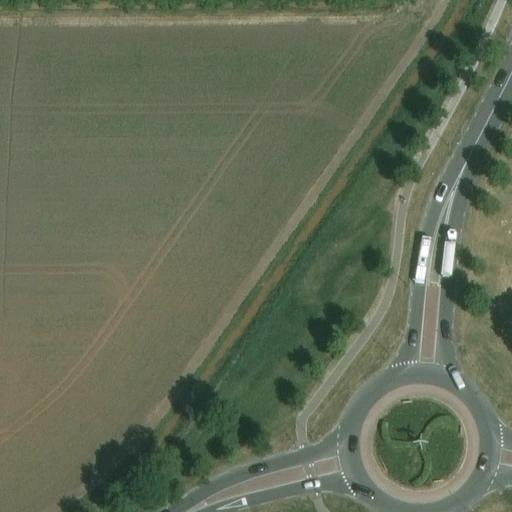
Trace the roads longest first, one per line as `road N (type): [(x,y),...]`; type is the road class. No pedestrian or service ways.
road 1 (secondary): [(470,155),(428,233),(413,343),(399,378)]
road 2 (secondary): [(452,384),(442,345),(452,234),(470,155)]
road 3 (primary): [(348,440),(216,486),(179,511)]
road 4 (primary): [(212,511),(361,483)]
